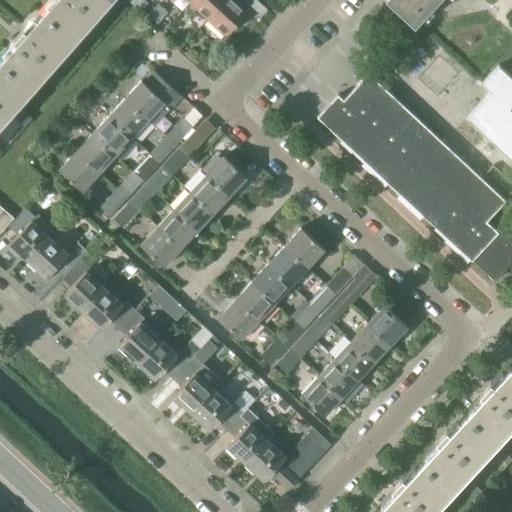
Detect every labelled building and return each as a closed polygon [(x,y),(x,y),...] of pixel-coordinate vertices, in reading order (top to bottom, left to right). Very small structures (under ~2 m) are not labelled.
[(0,125),(110,0),(53,0),(26,30),(23,28),(12,40),(16,43),(0,60),(0,125)] [(192,0),(190,2),(208,18),(225,0),(192,0)] [(235,0),(225,0),(208,18),(226,35),(248,12),(235,0)] [(267,9),(257,0),(254,0),(251,4),(262,15),(267,9)] [(390,0),(415,23),(436,0),(390,0)] [(422,43),(403,25),(390,38),(410,57),(422,43)] [(511,102),(511,77),(495,62),(481,80),(480,80),(485,87),(466,108),(511,149),(511,112),(507,108),(511,102)] [(154,125),(181,94),(153,69),(143,81),(141,79),(124,97),(148,119),(154,125)] [(369,73),(368,74),(345,99),(339,94),(318,116),(473,260),(474,259),(496,280),(511,262),(511,238),(501,229),(499,231),(487,221),(507,200),(369,73)] [(132,136),(148,119),(124,97),(108,115),(132,136)] [(92,132),(116,154),(132,136),(108,115),(92,132)] [(184,118),(175,127),(166,136),(176,144),(193,126),(184,118)] [(205,138),(197,130),(179,148),(188,156),(197,147),(205,138)] [(116,154),(92,132),(76,150),(100,172),(116,154)] [(150,153),(159,162),(176,144),(166,136),(150,153)] [(163,165),(172,174),(188,156),(179,148),(163,165)] [(100,172),(76,150),(59,169),(83,190),(100,172)] [(159,162),(150,153),(134,170),(143,179),(159,162)] [(224,155),(207,173),(230,195),(247,177),(224,155)] [(146,182),(155,191),(172,174),(163,165),(146,182)] [(117,188),(122,193),(123,194),(126,196),(143,179),(134,170),(117,188)] [(213,213),(230,195),(207,173),(190,191),(213,213)] [(130,200),(139,209),(155,191),(146,182),(130,200)] [(117,188),(100,206),(109,215),(109,214),(126,196),(123,194),(122,193),(117,188)] [(174,208),(197,230),(213,213),(190,191),(174,208)] [(113,217),(122,226),(139,209),(130,200),(113,217)] [(27,259),(49,236),(32,220),(35,216),(26,207),(9,226),(17,233),(9,242),(27,259)] [(197,230),(174,208),(157,226),(180,247),(197,230)] [(4,209),(0,214),(0,232),(13,217),(4,209)] [(180,247),(157,226),(140,243),(164,265),(180,247)] [(283,246),(307,268),(324,248),(301,227),(283,246)] [(49,236),(27,259),(46,276),(54,268),(63,276),(80,258),(87,249),(78,240),(67,252),(49,236)] [(307,268),(283,246),(267,264),(290,286),(307,268)] [(81,309),(103,286),(86,270),(90,267),(80,258),(87,251),(87,250),(63,276),(72,284),(63,293),(81,309)] [(290,286),(267,264),(251,281),(274,303),(290,286)] [(331,280),(340,288),(352,275),(343,267),(331,280)] [(354,280),(343,292),(338,298),(347,306),(363,289),(354,280)] [(274,303),(251,281),(234,299),(258,321),(274,303)] [(323,306),(337,291),(328,283),(314,298),(323,306)] [(117,327),(134,309),(126,301),(122,304),(103,286),(81,309),(100,327),(108,318),(117,327)] [(258,321),(234,299),(219,316),(242,338),(258,321)] [(177,300),(163,316),(171,323),(185,308),(177,300)] [(298,315),(307,324),(321,309),(312,301),(298,315)] [(335,301),(321,316),(330,324),(344,309),(335,301)] [(367,322),(391,343),(407,325),(384,304),(367,322)] [(136,360),(158,337),(141,321),(144,318),(134,309),(117,327),(126,335),(118,344),(136,360)] [(328,327),(319,318),(305,333),(314,342),(328,327)] [(282,333),(291,341),(303,328),(294,319),(282,333)] [(391,343),(367,322),(350,340),(374,361),(391,343)] [(270,364),(288,344),(279,336),(261,355),(270,364)] [(302,336),(289,351),(298,359),(311,345),(302,336)] [(172,377),(188,359),(180,351),(177,355),(158,337),(136,360),(154,378),(163,369),(172,377)] [(374,361),(350,340),(334,357),(358,378),(374,361)] [(188,359),(172,377),(180,386),(172,394),(191,411),(212,388),(222,377),(194,352),(188,359)] [(286,354),(274,367),(283,376),(295,362),(286,354)] [(358,378),(334,357),(317,375),(341,396),(358,378)] [(432,511),(511,426),(511,366),(494,384),(490,381),(479,393),(483,396),(477,402),(478,404),(473,409),(472,408),(461,421),(462,422),(457,427),(455,426),(449,432),(446,429),(437,439),(435,441),(439,444),(405,480),(402,477),(391,489),(394,492),(388,498),(390,499),(385,504),(384,503),(375,511),(432,511)] [(341,396),(317,375),(301,393),(324,414),(341,396)] [(226,428),(243,410),(235,402),(231,406),(212,388),(191,411),(209,428),(217,420),(226,428)] [(245,462),(267,439),(270,436),(274,432),(247,406),(243,410),(226,428),(235,436),(227,445),(245,462)] [(304,435),(322,451),(330,443),(312,426),(304,435)] [(322,451),(304,435),(295,444),(313,461),(322,451)] [(289,488),(298,478),(280,461),(288,453),(270,436),(267,439),(245,462),(263,479),(271,471),(289,488)] [(313,461),(295,444),(288,453),(305,469),(313,461)] [(298,478),(305,469),(288,453),(280,461),(298,478)]
